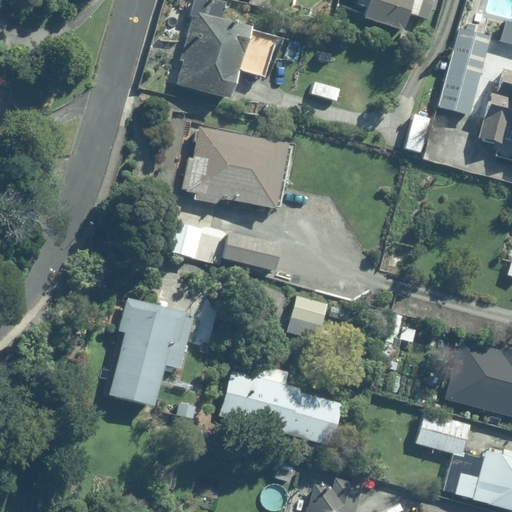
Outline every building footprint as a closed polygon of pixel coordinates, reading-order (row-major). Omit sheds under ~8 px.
[(364,22),(401,34),(412,0),(357,0),(370,4),(364,22)] [(173,88),(227,105),(236,75),(266,85),(279,43),(193,15),(178,61),(182,63),(173,88)] [(434,108),(466,118),(488,42),(455,33),(434,108)] [(511,74),(501,72),(496,97),(488,95),(477,143),(511,151),(509,160),(511,160),(511,74)] [(217,202),(272,216),(288,153),(197,131),(190,160),(183,158),(175,192),(194,196),(192,204),(215,210),(217,202)] [(200,236),(170,225),(161,249),(191,260),(200,236)] [(325,307),(293,297),(281,333),(313,343),(325,307)] [(188,318),(125,300),(116,333),(123,335),(105,398),(151,411),(164,368),(173,371),(188,318)] [(511,359),(464,346),(448,401),(511,419),(511,359)] [(217,415),(226,419),(328,455),(344,410),(282,388),(287,372),(255,360),(248,380),(232,374),(217,415)] [(449,457),(439,491),(505,511),(511,511),(511,461),(483,453),(481,458),(461,451),(469,426),(422,411),(412,445),(449,457)] [(354,511),(361,485),(337,479),(332,498),(315,494),(309,511),(354,511)]
